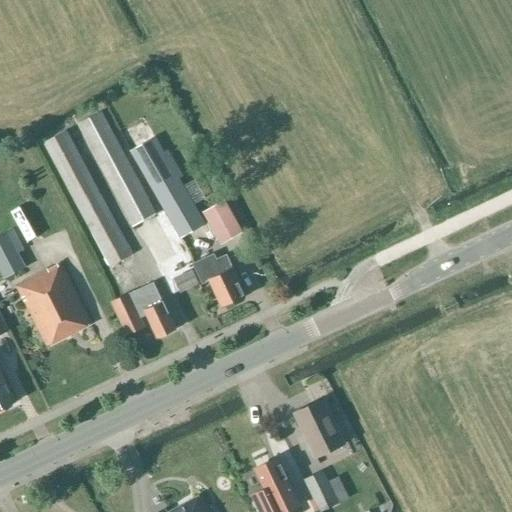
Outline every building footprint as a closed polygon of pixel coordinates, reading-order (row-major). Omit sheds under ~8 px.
[(133,227),(155,215),(101,112),(78,124),(133,227)] [(110,266),(132,254),(66,131),(44,142),(110,266)] [(153,134),(128,148),(180,238),(205,224),(153,134)] [(242,233),(224,200),(203,212),(221,244),(242,233)] [(26,267),(8,231),(0,235),(0,271),(3,278),(26,267)] [(222,307),(245,296),(239,284),(241,284),(233,269),(232,269),(226,256),(216,260),(213,255),(194,264),(203,283),(209,280),(222,307)] [(170,280),(188,270),(182,258),(163,267),(170,280)] [(47,346),(91,324),(61,263),(16,286),(47,346)] [(154,283),(112,302),(127,334),(143,327),(139,317),(146,314),(157,337),(175,329),(154,283)] [(0,335),(8,331),(0,313),(0,335)] [(0,409),(13,402),(0,374),(0,409)] [(344,444),(322,400),(295,413),(317,457),(344,444)] [(291,511),(301,508),(277,458),(254,469),(265,490),(251,496),(258,511),(291,511)] [(322,471),(304,480),(320,511),(338,503),(348,498),(338,476),(327,481),(322,471)] [(210,511),(201,494),(168,511),(210,511)]
